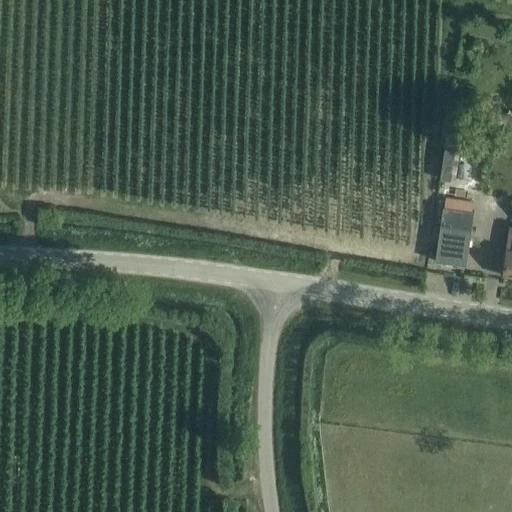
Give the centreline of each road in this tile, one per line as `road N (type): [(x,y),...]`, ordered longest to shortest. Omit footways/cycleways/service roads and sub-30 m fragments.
road 1 (tertiary): [(0,256),(273,283)]
road 2 (tertiary): [(511,318),(273,283)]
road 3 (unclassified): [(271,511),(260,436),(273,283)]
